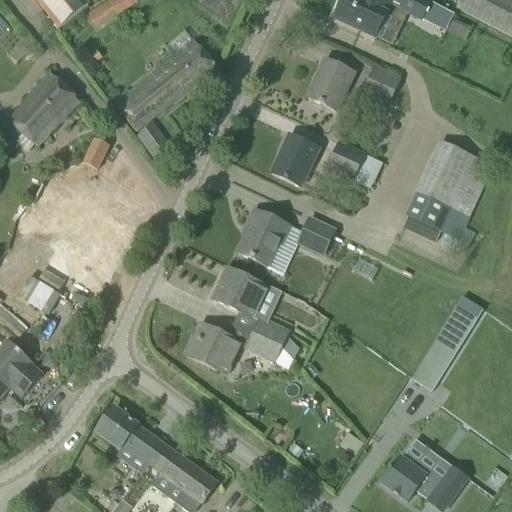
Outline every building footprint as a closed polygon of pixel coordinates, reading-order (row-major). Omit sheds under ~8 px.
[(32,0),(58,31),(89,6),(84,0),(32,0)] [(373,39),(391,1),(389,0),(360,0),(359,3),(352,0),(342,0),(333,20),(373,39)] [(422,0),(405,0),(399,12),(422,24),(432,5),(422,0)] [(511,15),(502,35),(511,39),(511,15)] [(218,72),(196,44),(132,96),(128,92),(112,104),(136,134),(218,72)] [(333,113),(351,75),(324,62),(306,100),(333,113)] [(397,82),(373,70),(363,95),(386,106),(397,82)] [(79,106),(49,75),(35,89),(37,94),(0,135),(0,159),(22,137),(36,151),(79,106)] [(299,189),(316,151),(289,138),(271,176),(299,189)] [(108,149),(94,142),(83,166),(96,172),(108,149)] [(405,218),(408,220),(403,230),(435,245),(440,235),(457,243),(491,170),(439,145),(405,218)] [(351,182),(351,181),(370,191),(382,167),(338,146),(326,170),(351,182)] [(44,182),(1,270),(20,280),(30,261),(49,270),(55,258),(74,267),(75,266),(78,268),(72,280),(97,292),(111,263),(115,265),(134,226),(44,182)] [(19,204),(9,221),(20,227),(29,209),(19,204)] [(282,246),(290,230),(253,213),(245,231),(248,232),(237,256),(266,270),(278,244),(282,246)] [(334,235),(309,223),(298,247),(323,258),(334,235)] [(265,290),(244,279),(226,271),(212,302),(230,310),(250,320),(265,290)] [(457,307),(411,382),(433,395),(479,320),(457,307)] [(0,310),(0,332),(2,330),(16,343),(25,333),(0,310)] [(282,350),(289,334),(259,320),(251,336),(282,350)] [(225,376),(234,358),(240,345),(218,336),(200,327),(185,358),(225,376)] [(274,367),(282,350),(251,336),(244,353),(274,367)] [(30,366),(5,343),(0,349),(0,399),(10,389),(21,399),(41,378),(29,367),(30,366)] [(128,465),(132,458),(144,467),(161,445),(113,410),(96,435),(118,451),(115,455),(128,465)] [(511,448),(498,440),(476,473),(496,487),(511,462),(511,448)] [(196,511),(216,486),(161,445),(144,467),(159,477),(151,488),(183,511),(196,511)] [(389,474),(380,485),(407,505),(415,494),(427,503),(427,504),(437,511),(443,511),(457,494),(429,474),(429,473),(405,455),(401,461),(400,460),(399,460),(391,471),(390,471),(389,470),(388,473),(389,474)]
